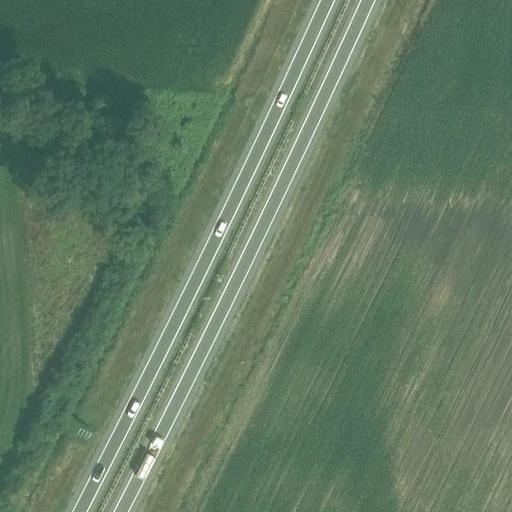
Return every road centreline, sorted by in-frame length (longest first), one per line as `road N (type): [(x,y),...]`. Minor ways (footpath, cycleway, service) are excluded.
road 1 (trunk): [(329,0),(75,511)]
road 2 (trunk): [(116,511),(364,0)]
